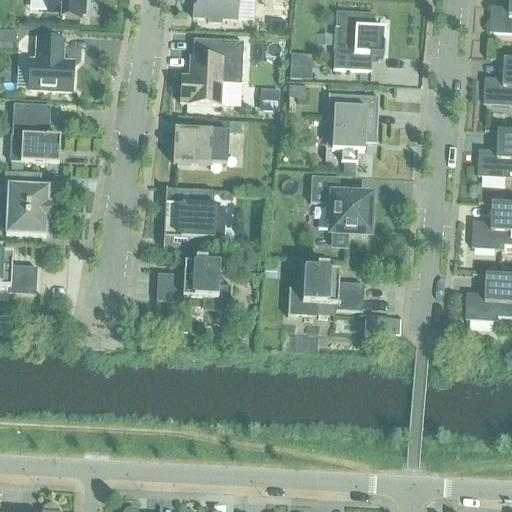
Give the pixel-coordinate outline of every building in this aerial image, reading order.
[(47,0),(46,16),(61,16),(61,21),(80,22),(81,17),(84,18),(85,0),(47,0)] [(193,0),(192,21),(207,22),(207,25),(221,26),(221,22),(236,23),(237,0),(193,0)] [(511,0),(510,0),(510,11),(491,10),(490,36),(511,37),(511,0)] [(336,16),(335,31),(338,31),(337,56),(334,56),(333,73),(371,75),(371,59),(383,60),(384,47),(383,47),(384,33),(373,32),(374,18),(336,16)] [(284,59),(287,42),(270,39),(267,56),(284,59)] [(28,93),(71,95),(73,65),(62,65),(63,43),(36,42),(35,63),(30,63),(28,93)] [(193,43),(192,60),(190,60),(189,80),(181,79),(180,107),(220,109),(221,87),(241,88),(243,45),(193,43)] [(511,63),(505,63),(504,83),(485,82),(484,108),(511,109),(511,63)] [(259,114),(277,115),(278,93),(259,92),(259,114)] [(331,153),(341,153),(341,165),(357,166),(357,154),(363,155),(364,144),(375,144),(375,141),(376,141),(378,100),(377,100),(377,101),(329,98),(328,98),(327,112),(328,113),(328,111),(333,111),(331,153)] [(13,108),(11,139),(15,139),(13,164),(10,164),(10,165),(47,167),(47,166),(57,167),(58,153),(59,153),(60,140),(48,140),(50,110),(13,108)] [(174,132),(172,166),(210,169),(211,153),(227,154),(228,136),(239,137),(240,125),(228,124),(213,123),(194,122),(193,133),(174,132)] [(511,135),(499,134),(498,155),(480,154),(478,180),(510,182),(511,177),(511,135)] [(4,176),(4,191),(8,191),(6,220),(2,221),(0,223),(0,229),(2,232),(5,234),(5,238),(45,240),(46,224),(48,224),(49,208),(47,208),(48,192),(40,191),(40,178),(4,176)] [(311,180),(309,206),(327,207),(327,217),(330,218),(329,236),(332,236),(331,251),(346,251),(347,237),(368,238),(370,199),(338,198),(339,182),(311,180)] [(165,206),(163,240),(213,243),(215,209),(213,209),(213,195),(191,194),(191,207),(165,206)] [(511,207),(493,207),(492,227),(474,226),(472,252),(505,254),(505,249),(511,249),(511,207)] [(0,290),(8,291),(8,297),(35,299),(36,271),(11,270),(12,257),(0,256),(1,253),(0,252),(0,290)] [(157,278),(156,305),(183,307),(183,301),(205,302),(204,312),(228,313),(228,317),(230,317),(231,289),(230,289),(230,291),(218,291),(219,268),(206,267),(206,264),(195,263),(194,267),(183,266),(183,279),(157,278)] [(288,292),(287,320),(288,320),(289,316),(313,318),(313,307),(335,308),(335,314),(362,316),(363,288),(338,287),(339,274),(327,273),(328,270),(316,269),(316,273),(303,272),(302,295),(290,294),(290,292),(288,292)] [(511,279),(487,278),(486,298),(468,297),(466,324),(498,325),(499,321),(511,321),(511,279)] [(402,337),(403,319),(339,316),(338,334),(402,337)]
